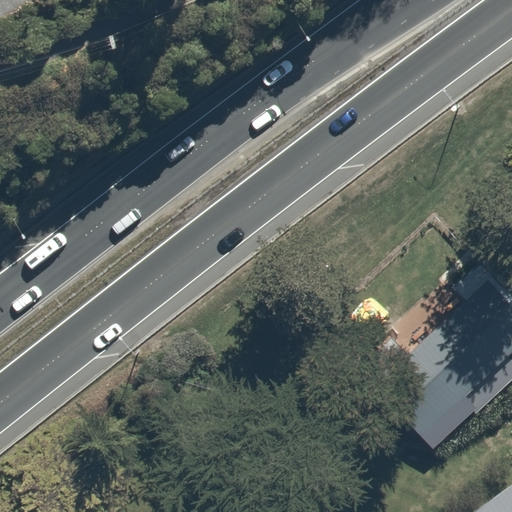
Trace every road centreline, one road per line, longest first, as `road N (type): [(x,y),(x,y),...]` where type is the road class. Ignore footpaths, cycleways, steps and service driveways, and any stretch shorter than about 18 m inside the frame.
road 1 (trunk): [(511,10),(0,406)]
road 2 (trunk): [(0,302),(400,0)]
